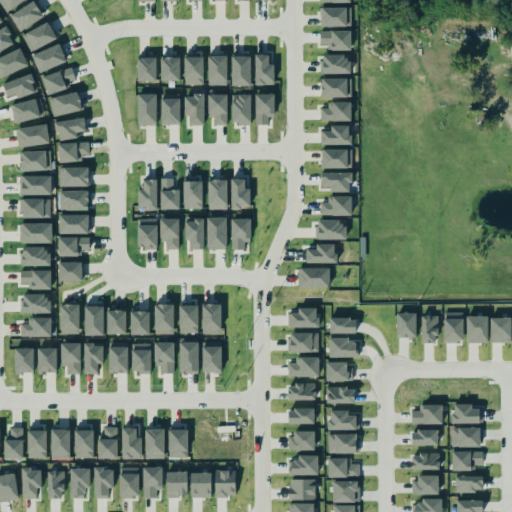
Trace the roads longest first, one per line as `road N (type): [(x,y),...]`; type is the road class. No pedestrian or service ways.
road 1 (residential): [(294,0),(294,207),(260,287),(261,511)]
road 2 (residential): [(67,0),(90,39),(109,102),(116,261),(124,273)]
road 3 (residential): [(0,401),(261,400)]
road 4 (residential): [(90,39),(123,29),(294,30)]
road 5 (residential): [(117,152),(294,152)]
road 6 (residential): [(509,372),(510,511)]
road 7 (residential): [(388,373),(387,511)]
road 8 (residential): [(124,273),(260,287)]
road 9 (residential): [(511,371),(388,373)]
